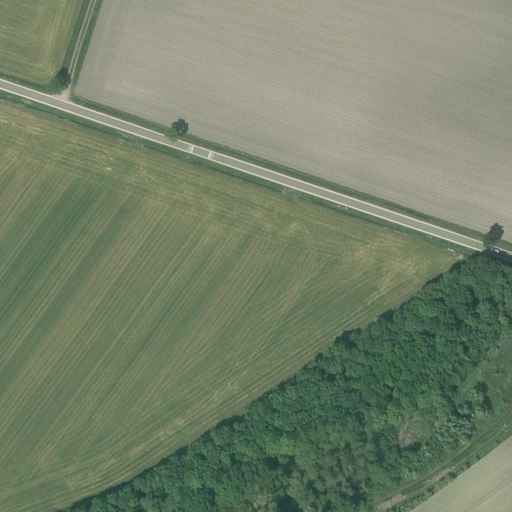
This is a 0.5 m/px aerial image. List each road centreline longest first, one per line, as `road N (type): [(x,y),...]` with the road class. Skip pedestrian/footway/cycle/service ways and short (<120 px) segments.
road 1 (unclassified): [(0,86),(511,257)]
road 2 (track): [(386,511),(511,422)]
